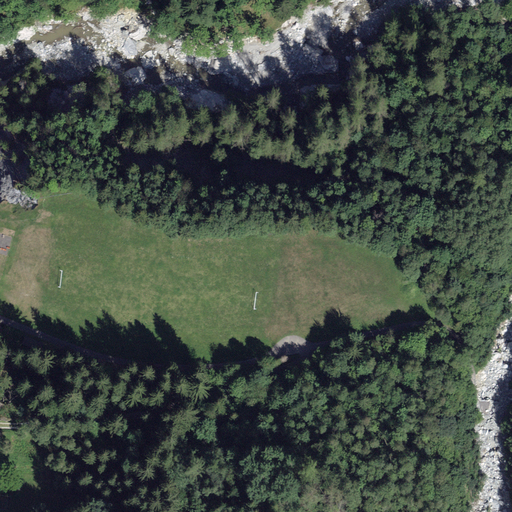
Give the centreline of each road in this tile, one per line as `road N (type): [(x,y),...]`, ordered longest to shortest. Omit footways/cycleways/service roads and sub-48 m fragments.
road 1 (track): [(0,319),(97,356),(181,369),(352,342),(440,345),(449,331),(482,405),(496,411),(511,399)]
road 2 (track): [(0,422),(95,421),(165,408),(300,363),(313,347)]
